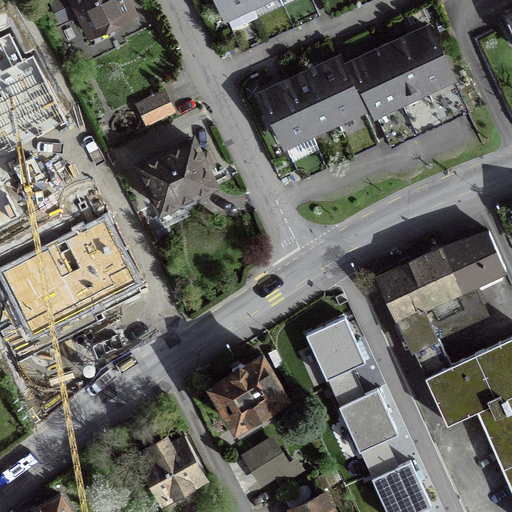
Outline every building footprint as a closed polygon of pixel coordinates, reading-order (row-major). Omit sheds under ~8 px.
[(125,0),(59,0),(51,4),(59,20),(77,11),(89,36),(91,35),(94,42),(113,33),(110,26),(132,15),(125,0)] [(215,0),(224,17),(250,5),(259,0),(215,0)] [(373,113),(399,101),(425,89),(451,77),(429,30),(417,35),(402,42),(393,46),(377,54),(367,58),(351,66),(373,113)] [(361,108),(338,61),(325,67),(312,73),(307,75),(287,85),(281,87),(261,97),(283,145),(309,132),(335,120),(361,108)] [(144,124),(172,111),(164,94),(136,107),(144,124)] [(184,206),(194,202),(196,195),(195,193),(212,184),(205,169),(212,165),(206,152),(198,156),(191,140),(138,166),(159,210),(176,202),(177,204),(184,206)] [(511,336),(489,347),(450,365),(437,338),(486,316),(471,285),(504,269),(487,232),(439,249),(400,267),(378,277),(424,377),(446,424),(474,411),(511,495),(511,336)] [(346,315),(306,332),(326,377),(366,359),(346,315)] [(261,356),(244,367),(238,364),(231,369),(230,375),(210,387),(234,427),(285,396),(261,356)] [(361,449),(398,431),(378,389),(341,407),(361,449)] [(161,501),(203,478),(181,438),(169,445),(164,437),(148,446),(152,454),(139,461),(161,501)] [(270,441),(244,456),(260,483),(286,468),(270,441)] [(401,511),(414,511),(432,504),(412,461),(383,474),(401,511)] [(333,511),(324,493),(290,510),(290,511),(333,511)] [(68,511),(58,495),(29,511),(68,511)]
